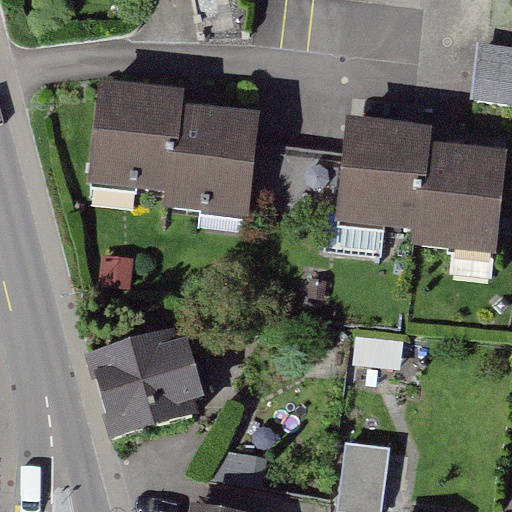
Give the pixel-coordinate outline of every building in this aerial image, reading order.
[(511,55),(486,54),(483,107),(511,108),(511,55)] [(190,106),(100,97),(90,194),(169,201),(168,218),(253,226),(262,129),(188,122),(190,106)] [(437,141),(352,131),(340,235),(416,244),(415,256),(494,265),(505,166),(435,158),(437,141)] [(183,346),(94,372),(118,453),(206,427),(183,346)] [(342,511),(344,511),(387,511),(397,452),(352,445),(342,511)] [(239,511),(185,503),(183,511),(239,511)]
